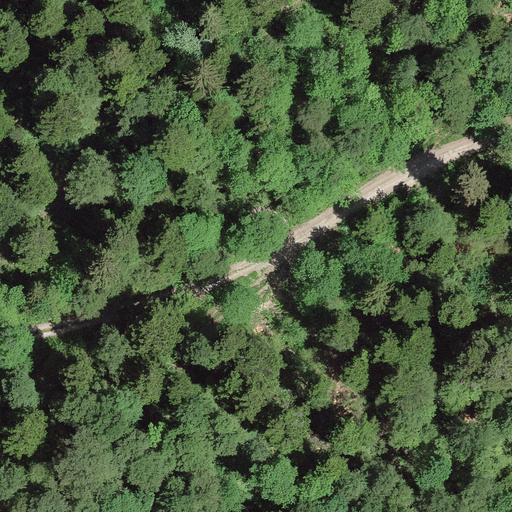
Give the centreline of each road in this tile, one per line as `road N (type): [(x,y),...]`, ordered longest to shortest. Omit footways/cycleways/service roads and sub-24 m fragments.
road 1 (track): [(0,337),(177,295),(312,235),(421,165),(511,129)]
road 2 (track): [(312,235),(256,287),(140,363),(0,436)]
road 3 (track): [(511,89),(439,135),(421,165)]
